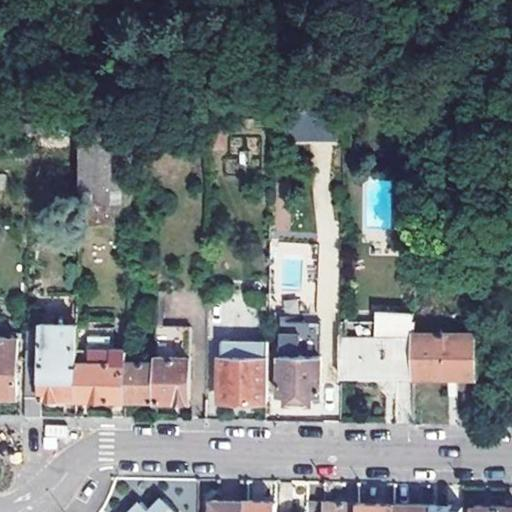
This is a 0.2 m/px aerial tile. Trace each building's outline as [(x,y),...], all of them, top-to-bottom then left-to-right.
[(291,141),(334,141),(334,109),(291,110),(291,141)] [(214,118),(214,147),(225,148),(226,118),(214,118)] [(83,120),(81,225),(130,225),(134,120),(83,120)] [(417,312),(399,311),(399,324),(381,324),(381,336),(344,335),(343,375),(415,377),(416,333),(417,312)] [(42,322),(79,323),(79,315),(42,315),(42,322)] [(79,323),(42,322),(41,369),(28,368),(27,417),(42,417),(42,396),(58,396),(78,397),(79,348),(79,323)] [(477,378),(478,333),(416,333),(415,377),(477,378)] [(0,395),(18,396),(19,337),(0,336),(0,395)] [(288,354),(320,355),(321,336),(288,336),(288,354)] [(159,339),(129,338),(129,350),(129,361),(159,361),(159,357),(159,339)] [(192,340),(159,339),(159,357),(192,357),(192,340)] [(270,342),(224,340),(222,400),(238,401),(269,401),(270,342)] [(100,397),(128,398),(129,361),(129,350),(79,348),(78,397),(100,397)] [(320,355),(288,354),(284,354),(282,396),(290,396),(290,402),(302,402),(315,402),(315,396),(322,397),(323,355),(320,355)] [(159,361),(158,399),(176,399),(191,399),(192,357),(159,357),(159,361)] [(129,361),(128,398),(142,398),(158,399),(159,361),(129,361)] [(140,502),(130,511),(175,511),(162,499),(150,511),(140,502)] [(247,511),(247,502),(226,502),(212,501),(211,511),(247,511)] [(274,511),(275,502),(257,502),(247,502),(247,511),(274,511)] [(324,511),(325,503),(308,503),(307,511),(324,511)] [(325,503),(324,511),(359,511),(360,504),(337,503),(325,503)]
